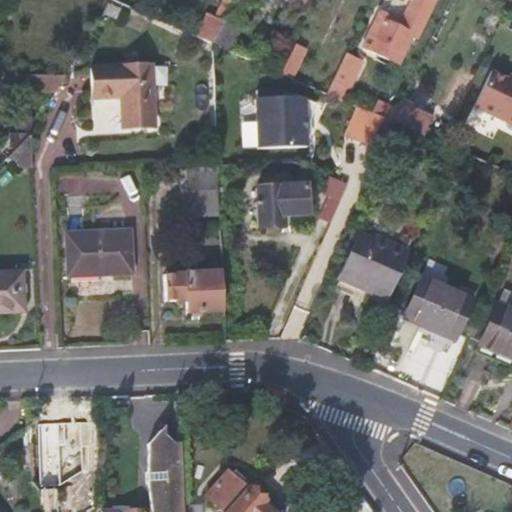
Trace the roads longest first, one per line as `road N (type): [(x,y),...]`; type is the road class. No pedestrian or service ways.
road 1 (residential): [(350,390),(245,366),(0,376)]
road 2 (residential): [(511,460),(350,390)]
road 3 (residential): [(350,390),(352,441),(403,511)]
